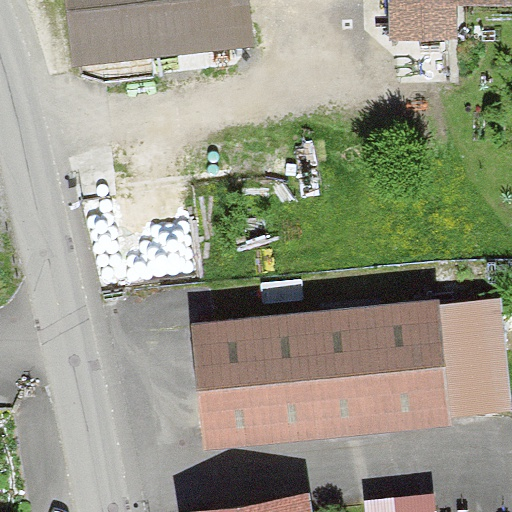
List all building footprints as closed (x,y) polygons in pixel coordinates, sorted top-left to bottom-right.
[(66,0),(74,70),(255,50),(251,0),(66,0)] [(459,296),(208,322),(220,443),(471,417),(459,296)] [(14,511),(12,403),(0,403),(0,511),(14,511)] [(316,511),(314,487),(196,499),(197,511),(316,511)] [(447,511),(448,494),(372,493),(371,511),(447,511)]
